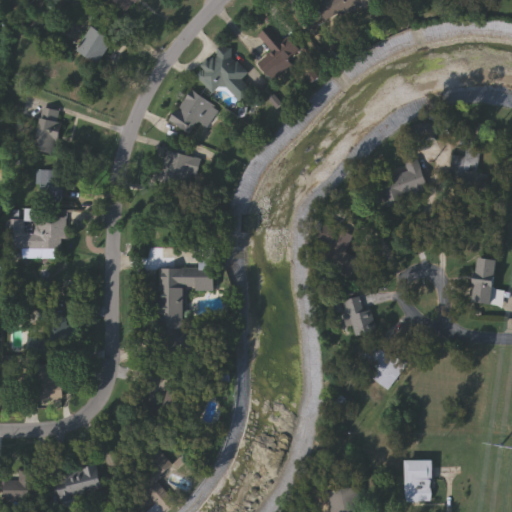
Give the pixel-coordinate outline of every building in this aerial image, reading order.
[(139,0),(128,14),(111,0),(139,0)] [(377,0),(331,25),(317,0),(377,0)] [(99,63),(78,49),(92,25),(114,38),(99,63)] [(295,64),(276,80),(261,62),(273,51),(260,36),(268,29),(282,45),(292,36),(304,50),(292,60),(295,64)] [(244,102),(224,83),(216,92),(197,74),(224,46),(251,72),(245,79),(256,90),(244,102)] [(199,121),(193,132),(173,121),(191,89),(222,107),(210,128),(199,121)] [(54,154),(34,149),(45,106),(64,111),(54,154)] [(470,156),(470,145),(482,146),(478,181),(452,178),(454,154),(470,156)] [(201,157),(194,188),(161,181),(168,149),(201,157)] [(379,184),(407,174),(404,164),(421,159),(432,190),(386,205),(379,184)] [(37,196),(37,169),(59,169),(59,196),(37,196)] [(10,248),(11,218),(27,219),(27,232),(39,233),(39,216),(67,217),(66,249),(10,248)] [(218,247),(219,290),(188,291),(188,346),(160,346),(160,269),(202,269),(201,247),(218,247)] [(327,249),(357,249),(357,275),(327,275),(327,249)] [(496,304),(475,302),(479,257),(499,259),(496,304)] [(378,331),(354,338),(343,301),(367,294),(378,331)] [(66,355),(29,355),(29,335),(48,335),(48,314),(67,314),(66,355)] [(390,389),(358,367),(374,344),(406,367),(390,389)] [(37,400),(37,370),(61,370),(61,400),(37,400)] [(196,385),(189,427),(166,423),(173,381),(196,385)] [(142,456),(156,444),(175,465),(159,480),(178,502),(166,511),(136,478),(150,465),(142,456)] [(409,460),(435,460),(435,502),(409,502),(409,460)] [(64,511),(57,474),(100,466),(105,489),(76,495),(79,511),(64,511)] [(37,471),(35,489),(45,490),(43,505),(5,500),(7,478),(19,479),(20,470),(37,471)] [(351,486),(359,511),(355,511),(337,511),(331,492),(351,486)]
